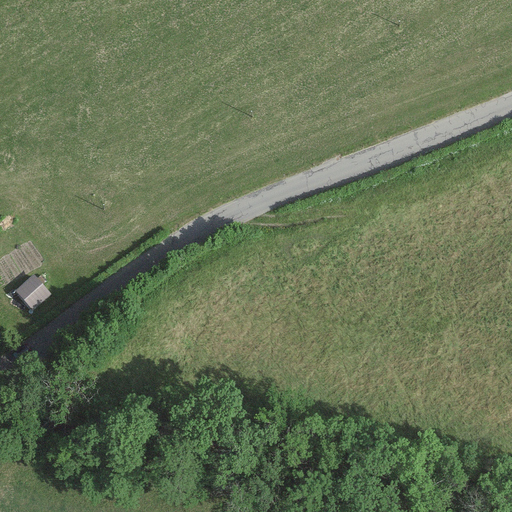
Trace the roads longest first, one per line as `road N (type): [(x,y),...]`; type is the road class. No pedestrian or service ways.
road 1 (unclassified): [(0,361),(131,271),(268,199),(511,104)]
road 2 (track): [(511,506),(167,431),(0,413)]
